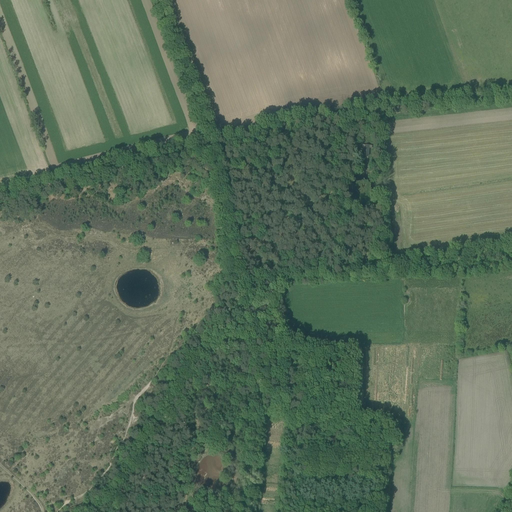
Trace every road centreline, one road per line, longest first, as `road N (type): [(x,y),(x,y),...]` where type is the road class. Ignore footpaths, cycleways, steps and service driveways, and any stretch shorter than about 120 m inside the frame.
road 1 (track): [(511,96),(356,109),(213,145)]
road 2 (track): [(511,252),(237,280)]
road 3 (track): [(101,511),(237,280)]
road 4 (track): [(213,145),(0,197)]
road 5 (track): [(159,0),(213,145)]
road 6 (track): [(297,511),(303,415),(358,416)]
